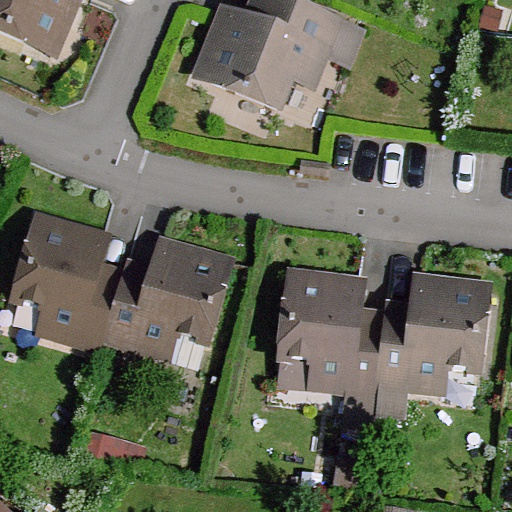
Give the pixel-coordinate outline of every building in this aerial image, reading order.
[(0,0),(0,30),(55,54),(77,0),(0,0)] [(218,14),(193,80),(274,111),(285,81),(311,91),(324,57),(348,66),(361,32),(274,0),(250,0),(242,23),(218,14)] [(102,236),(36,217),(12,302),(46,312),(41,332),(102,350),(104,343),(126,273),(94,264),(102,236)] [(126,273),(104,343),(165,362),(173,336),(204,346),(231,260),(163,238),(154,270),(129,262),(126,273)] [(358,281),(291,274),(281,367),(313,371),(311,391),(350,395),(346,426),(374,429),(375,417),(386,315),(354,311),(358,281)] [(387,305),(386,315),(375,417),(402,420),(405,389),(443,393),(445,369),(479,372),(487,287),(420,280),(417,308),(387,305)]
